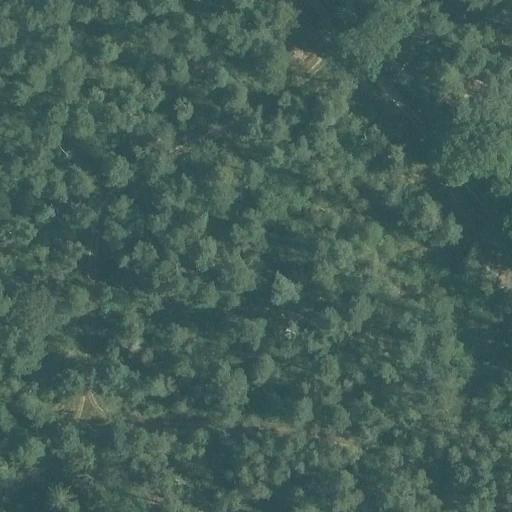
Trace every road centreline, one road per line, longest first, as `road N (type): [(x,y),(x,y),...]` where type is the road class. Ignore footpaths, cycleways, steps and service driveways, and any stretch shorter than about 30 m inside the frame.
road 1 (track): [(93,428),(88,233),(99,204),(117,180),(252,114),(351,44)]
road 2 (track): [(456,511),(409,460),(372,444),(103,425),(0,497)]
road 3 (track): [(511,239),(315,0)]
